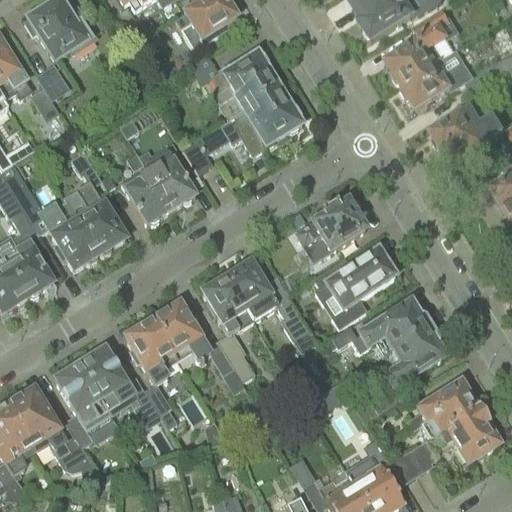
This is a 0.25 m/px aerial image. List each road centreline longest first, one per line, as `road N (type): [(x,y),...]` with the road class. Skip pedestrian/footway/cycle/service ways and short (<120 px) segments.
road 1 (residential): [(0,375),(372,148)]
road 2 (residential): [(511,371),(372,148)]
road 3 (residential): [(372,148),(278,0)]
